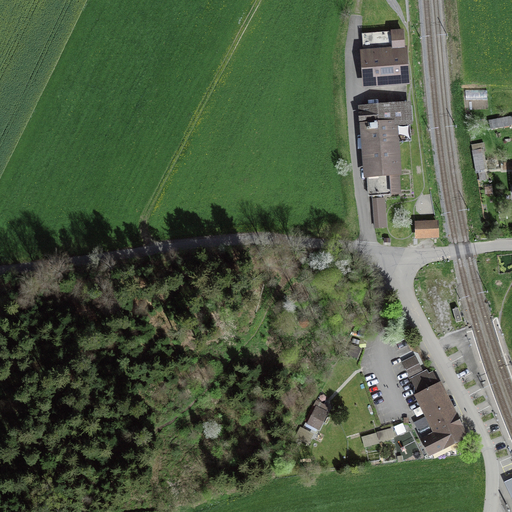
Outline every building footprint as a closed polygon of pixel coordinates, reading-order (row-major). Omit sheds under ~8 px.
[(402,30),(362,34),(366,85),(406,82),(402,30)] [(466,89),(466,98),(487,99),(487,90),(466,89)] [(408,103),(363,106),(368,193),(399,191),(396,142),(410,141),(408,103)] [(483,142),(472,143),(475,171),(486,170),(483,142)] [(384,198),(373,199),(375,227),(386,227),(384,198)] [(437,222),(416,223),(416,236),(438,235),(437,222)] [(415,356),(402,362),(409,377),(422,371),(415,356)] [(463,435),(438,376),(413,387),(428,423),(413,431),(424,454),(463,435)] [(314,436),(325,416),(312,409),(301,429),(314,436)] [(362,436),(365,446),(396,436),(392,426),(362,436)]
